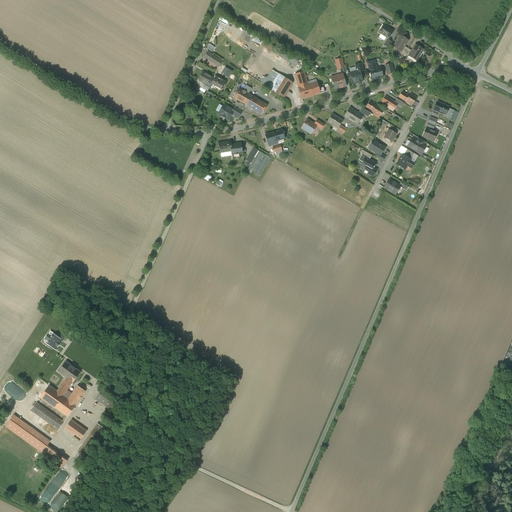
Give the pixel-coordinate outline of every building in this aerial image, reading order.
[(393,31),(383,25),(379,33),(388,39),(393,31)] [(282,50),(255,34),(252,39),(278,55),(282,50)] [(404,38),(400,35),(393,46),(394,47),(394,46),(402,50),(401,51),(404,46),(408,40),(407,41),(404,38)] [(208,48),(214,51),(217,46),(212,43),(208,48)] [(415,45),(411,51),(408,56),(409,56),(409,55),(417,60),(416,61),(423,50),(419,47),(419,48),(415,46),(415,45)] [(280,55),(297,66),(300,61),(283,50),(280,55)] [(222,62),(212,56),(211,58),(209,61),(219,67),(222,62)] [(342,59),(336,61),(338,69),(344,67),(342,59)] [(375,60),(367,63),(372,80),(383,77),(380,67),(377,68),(375,60)] [(357,71),(359,71),(360,73),(364,72),(362,64),(355,66),(357,71)] [(391,64),(385,66),(387,74),(394,73),(391,64)] [(293,83),(272,70),(266,81),(278,88),(275,93),(284,98),(293,83)] [(360,73),(359,71),(357,71),(355,72),(354,71),(351,72),(350,73),(349,74),(351,80),(352,80),(353,84),(362,81),(360,73)] [(214,79),(202,72),(198,80),(203,83),(210,87),(212,84),(215,79),(214,79)] [(301,98),(324,92),(322,85),(318,87),(316,79),(307,81),(304,72),(295,75),(301,98)] [(342,75),(332,78),(333,82),(332,83),(333,85),(334,85),(335,89),(346,86),(342,75)] [(214,79),(215,79),(212,84),(221,90),(226,82),(216,76),(214,79)] [(207,92),(210,87),(203,83),(200,87),(207,92)] [(245,93),(248,94),(251,89),(246,85),(243,91),(246,92),(245,93)] [(243,91),(239,89),(234,98),(262,114),(267,105),(248,94),(245,93),(246,92),(243,91)] [(409,96),(402,92),(398,97),(411,105),(412,105),(414,101),(417,98),(410,94),(409,96)] [(397,104),(385,97),(382,102),(390,106),(394,109),(395,108),(397,104)] [(414,101),(412,105),(411,105),(410,107),(415,110),(418,103),(414,101)] [(376,106),(369,102),(366,107),(373,111),(376,107),(376,106)] [(440,104),(437,102),(434,110),(445,115),(448,110),(448,108),(449,107),(444,106),(444,105),(440,103),(440,104)] [(223,105),(218,114),(229,120),(232,114),(234,111),(232,110),(223,105)] [(234,107),(232,110),(234,111),(232,114),(238,118),(242,112),(234,107)] [(376,107),(373,111),(375,112),(373,115),(378,118),(380,115),(383,111),(376,107)] [(362,116),(350,108),(345,116),(357,124),(362,116)] [(448,110),(445,115),(444,117),(450,119),(453,112),(448,110)] [(373,115),(367,111),(363,117),(369,121),(373,115)] [(343,121),(332,114),(327,122),(338,128),(338,129),(340,125),(343,121)] [(392,119),(399,123),(402,119),(394,114),(392,119)] [(314,124),(307,120),(301,128),(311,134),(316,126),(314,124)] [(314,124),(316,126),(321,129),(324,124),(317,120),(314,124)] [(340,125),(338,129),(338,128),(337,130),(344,134),(346,129),(340,125)] [(437,133),(426,128),(422,137),(433,141),(437,133)] [(282,130),(265,135),(269,146),(278,144),(277,141),(283,139),(284,139),(282,130)] [(396,134),(389,130),(384,138),(391,142),(396,134)] [(421,154),(426,147),(422,145),(416,141),(412,138),(407,146),(421,154)] [(385,148),(374,141),(372,145),(370,149),(377,154),(380,155),(381,154),(385,148)] [(230,142),(219,144),(221,153),(226,152),(226,153),(228,153),(227,152),(232,151),(231,145),(230,142)] [(231,145),(232,151),(236,151),(236,154),(242,153),(241,144),(231,145)] [(249,155),(253,158),(258,150),(253,148),(249,155)] [(403,155),(410,159),(414,154),(407,149),(403,155)] [(260,177),(271,158),(259,151),(248,170),(260,177)] [(403,155),(397,165),(399,166),(399,167),(399,168),(402,169),(403,169),(405,169),(407,165),(410,161),(410,159),(403,155)] [(366,158),(365,158),(363,162),(361,166),(365,168),(371,171),(372,168),(375,163),(369,160),(366,158)] [(399,185),(389,179),(384,188),(395,195),(396,194),(400,187),(400,186),(399,185)] [(399,185),(400,186),(400,187),(402,188),(406,191),(408,187),(400,183),(399,185)] [(81,372),(66,361),(59,372),(67,378),(73,382),(73,383),(81,372)] [(67,378),(57,391),(49,385),(40,398),(67,417),(76,405),(85,391),(78,386),(72,394),(67,390),(73,382),(67,378)] [(119,401),(102,389),(95,399),(109,408),(112,411),(119,401)] [(67,417),(40,398),(37,402),(64,422),(67,417)] [(64,422),(37,402),(31,410),(58,430),(64,422)] [(109,408),(103,416),(107,418),(112,411),(109,408)] [(14,416),(6,427),(42,452),(47,445),(50,442),(14,416)] [(86,431),(71,420),(64,429),(80,440),(86,431)] [(98,424),(90,434),(96,438),(103,428),(98,424)] [(90,434),(84,443),(90,447),(96,438),(90,434)] [(47,445),(42,452),(62,467),(67,460),(47,445)] [(106,457),(99,467),(104,471),(111,461),(106,457)] [(54,487),(52,491),(56,494),(69,477),(61,470),(50,484),(54,487)]
